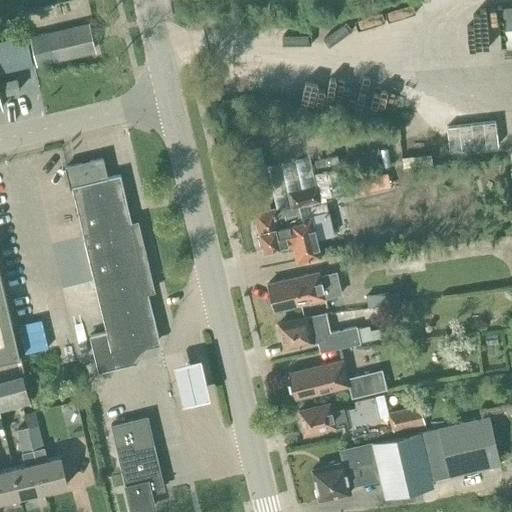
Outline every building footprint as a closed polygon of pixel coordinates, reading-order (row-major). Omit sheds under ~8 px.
[(511,5),(502,6),(505,47),(511,46),(511,5)] [(91,52),(84,24),(29,37),(36,65),(91,52)] [(0,89),(1,94),(19,90),(16,78),(0,81),(0,89)] [(360,153),(364,171),(379,168),(376,151),(360,153)] [(131,222),(119,174),(106,178),(102,158),(65,167),(70,187),(71,187),(82,234),(131,222)] [(359,194),(372,191),(368,177),(356,181),(359,194)] [(316,239),(334,235),(328,211),(300,217),(297,206),(319,201),(315,185),(287,192),(291,207),(274,211),(273,211),(256,215),(260,231),(257,236),(259,245),(265,249),(292,242),(297,261),(320,256),(316,239)] [(98,300),(146,289),(131,222),(82,234),(98,300)] [(274,309),(339,294),(334,273),(319,276),(318,271),(268,283),(274,309)] [(0,362),(18,359),(19,358),(0,276),(0,362)] [(509,299),(511,298),(511,287),(503,289),(504,295),(509,299)] [(139,349),(138,344),(158,339),(146,289),(98,300),(105,332),(89,335),(98,371),(132,363),(131,357),(135,356),(139,349)] [(398,290),(365,294),(367,306),(400,302),(398,290)] [(284,348),(322,339),(318,323),(308,325),(306,317),(278,323),(281,335),(280,337),(281,343),(283,344),(284,348)] [(360,342),(356,325),(325,332),(328,349),(360,342)] [(178,362),(172,363),(181,402),(188,401),(204,397),(209,396),(200,357),(194,358),(178,362)] [(288,372),(294,398),(348,385),(351,398),(387,390),(382,370),(347,378),(343,359),(288,372)] [(0,412),(30,404),(24,381),(0,387),(0,412)] [(378,419),(378,417),(388,415),(388,412),(383,394),(354,401),(355,407),(331,413),(329,403),(298,410),(300,420),(300,422),(301,427),(303,429),(303,433),(334,426),(343,424),(344,428),(354,426),(353,425),(378,419)] [(388,412),(388,415),(392,431),(425,423),(420,404),(388,412)] [(431,479),(498,464),(486,415),(339,449),(342,462),(312,469),(316,486),(315,488),(316,494),(318,495),(319,499),(350,492),(348,486),(380,478),(384,498),(432,486),(431,479)] [(149,487),(163,484),(153,444),(154,444),(153,443),(147,416),(110,424),(115,445),(115,446),(116,446),(125,484),(127,492),(126,492),(131,511),(154,506),(150,493),(149,487)] [(32,449),(42,447),(36,424),(27,426),(32,449)] [(19,496),(42,490),(35,461),(32,449),(27,426),(16,429),(25,464),(12,467),(19,496)] [(59,456),(35,461),(42,490),(66,485),(59,456)] [(0,500),(19,496),(12,467),(0,470),(0,468),(0,500)]
